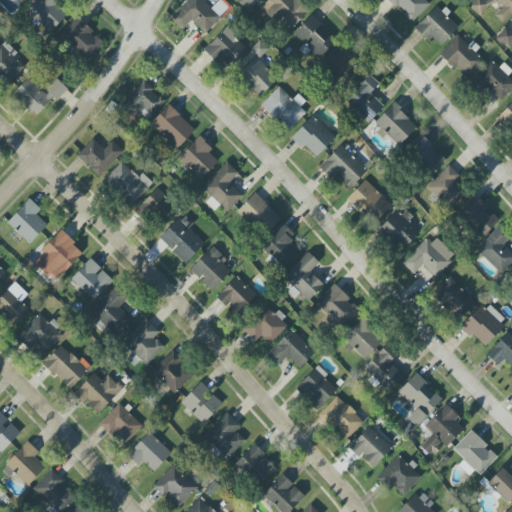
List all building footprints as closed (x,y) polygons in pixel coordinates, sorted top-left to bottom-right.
[(34,0),(36,2),(26,12),(49,34),(68,14),(54,1),(55,0),(34,0)] [(182,30),(191,21),(204,34),(229,9),(220,0),(219,0),(211,8),(202,0),(186,0),(185,2),(186,4),(171,19),(182,30)] [(236,0),(248,11),(258,0),(236,0)] [(309,11),(296,0),(268,0),(260,9),(287,34),(309,11)] [(387,0),(412,23),(430,3),(426,0),(387,0)] [(502,23),(511,12),(511,0),(484,0),(484,1),(483,0),(474,0),(469,7),(479,17),(494,1),(501,8),(494,15),(502,23)] [(429,42),(432,38),(441,46),(458,28),(436,7),(415,29),(429,42)] [(320,59),(336,42),(320,27),(322,25),(312,15),(293,34),(320,59)] [(92,32),(78,17),(61,34),(86,61),(103,44),(92,32)] [(206,49),(228,70),(248,48),(226,27),(206,49)] [(496,38),(508,47),(511,41),(511,31),(505,27),(496,38)] [(467,79),(484,61),(457,35),(440,53),(467,79)] [(13,57),(16,53),(4,42),(0,46),(0,78),(7,85),(24,67),(13,57)] [(323,65),(344,87),(362,70),(341,48),(323,65)] [(260,96),(277,80),(256,57),(234,78),(244,88),(248,84),(260,96)] [(511,88),(511,80),(508,77),(511,71),(511,70),(503,63),(499,67),(490,60),(474,80),(501,102),(511,88)] [(379,84),(368,74),(344,100),(369,122),(384,107),(370,94),(379,84)] [(13,93),(36,116),(54,98),(56,100),(67,89),(57,79),(43,92),(29,78),(13,93)] [(147,121),(165,102),(143,81),(119,106),(134,119),(139,113),(147,121)] [(292,100),(278,87),(261,105),(288,131),(306,113),(300,107),(306,101),(298,94),(292,100)] [(511,102),(495,120),(506,129),(511,124),(511,125),(511,102)] [(374,123),(397,147),(417,128),(395,103),(374,123)] [(149,125),(176,150),(195,130),(168,105),(149,125)] [(292,137),(315,159),(336,138),(312,116),(292,137)] [(201,180),(218,162),(209,153),(212,149),(199,136),(178,159),(201,180)] [(431,177),(446,161),(420,136),(404,152),(431,177)] [(99,177),(123,152),(112,141),(104,149),(93,139),(77,156),(99,177)] [(351,188),(368,170),(340,145),(319,168),(331,179),(336,174),(351,188)] [(153,184),(142,173),(137,178),(122,162),(104,179),(130,206),(153,184)] [(214,211),(219,205),(227,212),(243,196),(229,183),(238,173),(226,162),(202,188),(211,197),(206,203),(214,211)] [(449,209),(468,192),(447,168),(428,185),(449,209)] [(375,223),(392,205),(365,180),(348,198),(375,223)] [(178,212),(156,189),(135,210),(145,220),(151,214),(163,227),(178,212)] [(281,218),(254,193),(237,212),(264,237),(281,218)] [(482,239),(499,220),(473,195),(455,214),(482,239)] [(37,215),(41,210),(29,199),(7,223),(30,244),(48,225),(37,215)] [(403,250),(420,231),(397,210),(380,229),(403,250)] [(204,245),(189,228),(193,224),(184,214),(160,237),(185,264),(204,245)] [(299,252),(289,244),(296,237),(282,224),(261,246),(270,255),(265,260),(279,273),(299,252)] [(511,253),(503,245),(511,237),(499,226),(476,250),(501,274),(511,263),(511,253)] [(57,281),(82,253),(73,245),(75,243),(61,230),(41,252),(45,255),(37,263),(57,281)] [(429,234),(402,264),(414,274),(422,265),(436,278),(454,258),(429,234)] [(233,270),(212,247),(189,269),(211,291),(233,270)] [(310,272),(319,262),(308,252),(284,278),(309,301),(324,285),(310,272)] [(94,301),(113,280),(90,259),(71,279),(94,301)] [(258,297),(236,276),(216,297),(239,318),(258,297)] [(459,319),(475,303),(450,276),(434,291),(459,319)] [(333,285),(316,303),(330,317),(328,319),(341,332),(361,311),(333,285)] [(119,308),(127,298),(115,287),(92,312),(117,336),(132,320),(119,308)] [(30,310),(7,289),(0,296),(0,317),(13,329),(30,310)] [(483,347),(507,322),(486,302),(462,327),(483,347)] [(287,326),(265,305),(242,329),(256,342),(260,337),(269,345),(287,326)] [(51,321),(49,323),(39,314),(17,338),(30,350),(34,345),(45,355),(64,333),(51,321)] [(146,366),(164,347),(154,338),(159,332),(146,319),(124,343),(133,352),(126,359),(134,366),(140,360),(146,366)] [(349,352),(353,348),(364,359),(383,341),(362,319),(339,341),(349,352)] [(299,369),(315,353),(291,330),(266,356),(277,366),(286,357),(299,369)] [(502,360),(511,369),(511,336),(508,333),(486,355),(498,366),(502,360)] [(363,369),(372,377),(370,379),(387,394),(404,376),(390,363),(397,355),(387,344),(363,369)] [(70,389),(88,370),(61,345),(43,364),(70,389)] [(194,375),(171,352),(152,371),(174,394),(194,375)] [(318,410),(337,390),(325,378),(328,375),(317,366),(296,388),(318,410)] [(107,375),(102,381),(94,373),(73,395),(84,404),(86,402),(99,414),(122,389),(107,375)] [(398,393),(416,410),(407,419),(416,427),(442,400),(415,374),(398,393)] [(210,393),(211,392),(201,382),(181,403),(203,424),(222,404),(210,393)] [(347,440),(364,422),(337,396),(319,414),(347,440)] [(124,445),(142,425),(119,404),(100,424),(124,445)] [(424,426),(433,434),(421,447),(431,457),(444,444),(447,447),(464,429),(454,420),(458,416),(446,404),(424,426)] [(0,452),(1,453),(20,433),(0,413),(0,452)] [(204,437),(228,459),(245,441),(235,432),(241,426),(228,413),(204,437)] [(349,447),(373,469),(393,447),(369,426),(349,447)] [(453,449),(464,460),(458,466),(469,476),(475,470),(480,475),(497,457),(470,431),(453,449)] [(171,453),(149,432),(127,455),(138,466),(143,461),(153,472),(171,453)] [(27,488),(46,467),(34,457),(39,452),(28,442),(5,467),(27,488)] [(275,468),(262,456),(265,454),(254,444),(235,465),(258,486),(275,468)] [(404,496),(421,477),(398,455),(375,479),(389,491),(394,487),(404,496)] [(179,507),(197,488),(173,465),(153,487),(163,497),(165,495),(179,507)] [(507,503),(511,498),(511,474),(504,466),(487,483),(484,480),(480,483),(496,500),(501,496),(507,503)] [(32,489),(51,507),(47,511),(48,511),(62,511),(75,500),(59,485),(63,481),(51,470),(32,489)] [(289,511),(304,497),(282,475),(263,495),(280,511),(289,511)] [(433,511),(429,508),(433,503),(419,491),(399,511),(433,511)] [(213,511),(199,498),(186,511),(213,511)]
